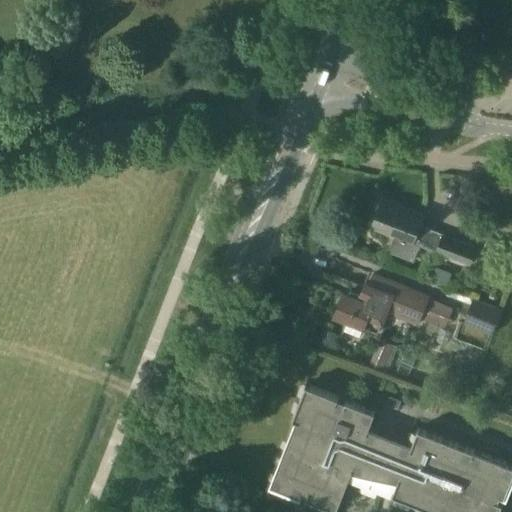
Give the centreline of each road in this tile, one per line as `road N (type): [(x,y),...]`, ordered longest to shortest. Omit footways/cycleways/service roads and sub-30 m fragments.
road 1 (secondary): [(140,511),(314,75)]
road 2 (residential): [(314,75),(511,131)]
